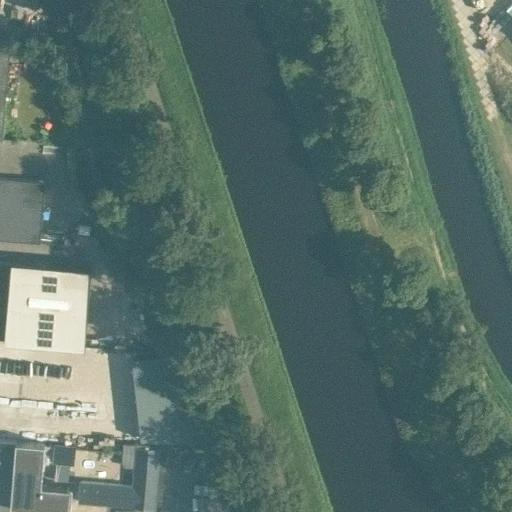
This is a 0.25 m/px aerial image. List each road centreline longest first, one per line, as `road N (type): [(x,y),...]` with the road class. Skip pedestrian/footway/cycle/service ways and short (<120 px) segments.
road 1 (track): [(311,0),(417,317),(502,511)]
road 2 (unclassified): [(123,0),(289,511)]
